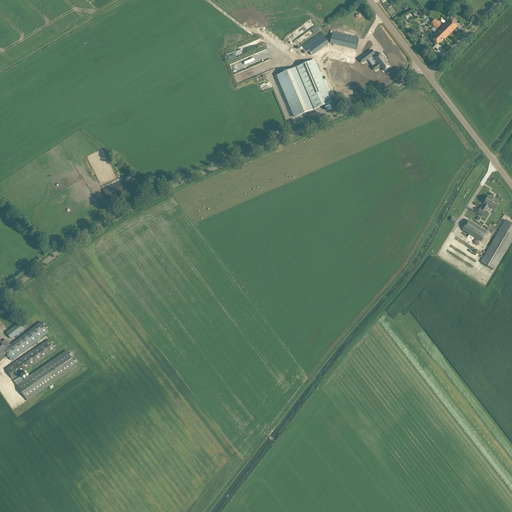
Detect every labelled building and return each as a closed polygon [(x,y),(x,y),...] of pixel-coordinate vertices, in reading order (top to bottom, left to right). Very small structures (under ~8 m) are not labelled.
[(281,32),(303,17),(299,11),(277,27),(281,32)] [(432,23),(437,28),(441,25),(436,19),(432,23)] [(432,39),(437,44),(444,38),(444,39),(457,27),(450,20),(437,33),(438,34),(432,39)] [(304,44),(312,56),(329,43),(321,32),(304,44)] [(330,44),(355,50),(358,38),(333,32),(330,44)] [(372,49),(359,59),(362,64),(375,54),(372,49)] [(233,75),(237,84),(277,67),(272,67),(273,64),(271,59),(255,66),(253,65),(258,63),(256,63),(257,59),(258,63),(261,62),(260,59),(261,53),(261,52),(244,59),(243,62),(242,63),(241,66),(245,66),(246,68),(249,69),(233,75)] [(376,63),(372,67),(375,71),(380,68),(380,67),(383,71),(389,67),(384,59),(385,59),(380,52),(372,58),(376,63)] [(329,74),(360,82),(361,78),(371,80),(373,70),(328,59),(326,69),(330,70),(329,74)] [(295,118),(332,102),(314,60),(277,76),(295,118)] [(136,187),(134,183),(131,177),(124,181),(103,190),(106,196),(109,200),(115,197),(115,196),(117,195),(118,196),(136,187)] [(493,199),(492,198),(488,196),(484,203),(484,204),(481,208),(480,208),(478,213),(484,217),(487,212),(486,211),(489,206),(494,210),(499,201),(494,198),(493,199)] [(462,230),(482,242),(487,232),(468,220),(462,230)] [(481,262),(494,270),(511,240),(511,223),(505,220),(503,224),(481,262)] [(0,343),(0,356),(4,353),(5,354),(11,360),(48,332),(41,322),(6,349),(1,343),(1,344),(0,343)] [(6,333),(11,339),(25,329),(20,323),(6,333)] [(6,369),(13,379),(56,350),(49,340),(6,369)] [(18,378),(14,381),(17,385),(27,401),(77,366),(67,351),(21,382),(18,378)]
